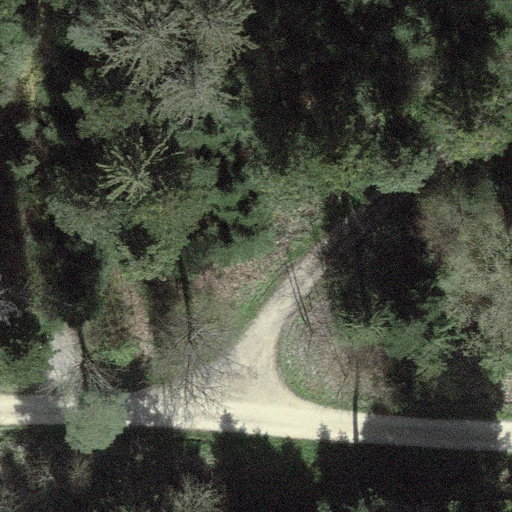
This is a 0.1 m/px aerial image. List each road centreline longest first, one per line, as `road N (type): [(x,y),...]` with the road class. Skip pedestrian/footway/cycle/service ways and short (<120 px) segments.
road 1 (track): [(0,410),(214,408),(511,424)]
road 2 (track): [(511,103),(292,259),(238,329),(214,408)]
